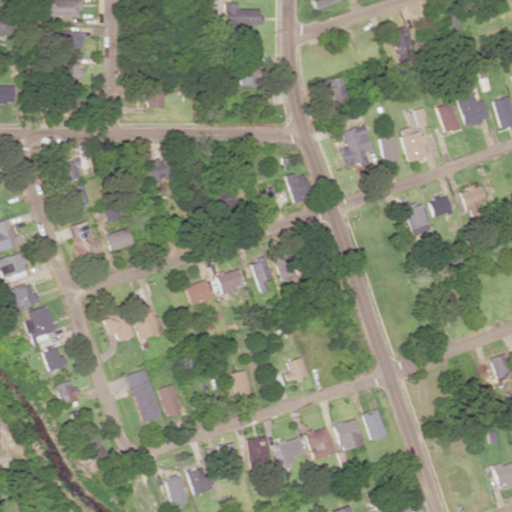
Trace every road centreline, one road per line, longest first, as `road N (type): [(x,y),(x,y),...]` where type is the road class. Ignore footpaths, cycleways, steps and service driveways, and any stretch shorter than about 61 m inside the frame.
road 1 (residential): [(438,511),(302,134),(290,89),(286,0)]
road 2 (residential): [(511,145),(69,296)]
road 3 (residential): [(511,327),(145,450),(126,449)]
road 4 (residential): [(126,449),(19,160),(17,135)]
road 5 (residential): [(302,134),(0,135)]
road 6 (residential): [(108,134),(108,0)]
